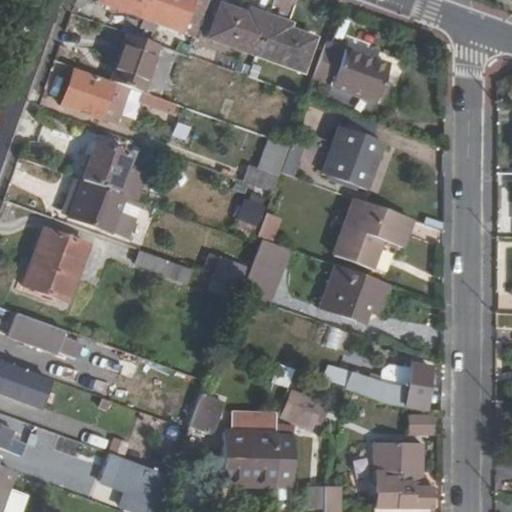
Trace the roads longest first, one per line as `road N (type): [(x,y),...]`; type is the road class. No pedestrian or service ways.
road 1 (residential): [(467,511),(469,71),(481,28)]
road 2 (residential): [(47,0),(0,132)]
